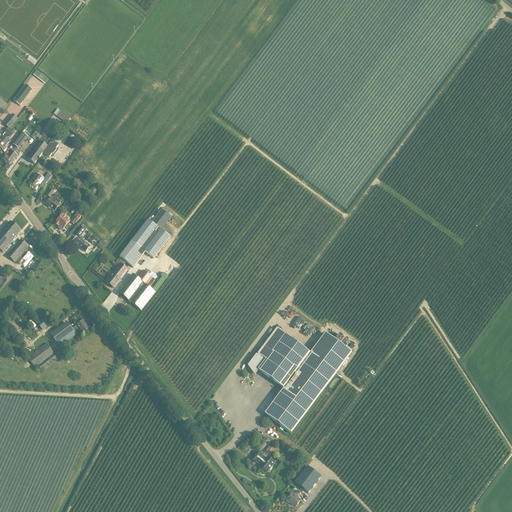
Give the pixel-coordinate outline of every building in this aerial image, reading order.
[(46,84),(49,79),(37,70),(33,75),(46,84)] [(20,106),(32,90),(25,85),(13,101),(20,106)] [(26,109),(32,114),(35,116),(37,114),(27,107),(26,109)] [(66,124),(70,119),(57,109),(54,114),(66,124)] [(13,115),(10,118),(5,125),(9,129),(17,119),(13,115)] [(2,136),(0,138),(0,150),(1,149),(3,151),(10,142),(7,140),(9,137),(10,137),(14,133),(9,128),(2,136)] [(58,146),(52,141),(53,139),(44,132),(38,141),(39,141),(26,158),(28,160),(34,165),(43,153),(49,158),(58,146)] [(18,149),(27,137),(21,133),(12,145),(18,149)] [(7,160),(12,164),(18,155),(12,150),(7,157),(5,155),(3,158),(7,161),(7,160)] [(7,161),(3,158),(1,161),(7,165),(3,170),(6,174),(11,167),(10,166),(12,164),(7,160),(7,161)] [(48,174),(46,177),(44,180),(37,175),(30,184),(36,189),(40,184),(40,185),(43,182),(45,184),(52,175),(49,173),(48,174)] [(55,199),(54,201),(51,199),(46,205),(51,209),(51,210),(53,211),(54,211),(54,212),(59,205),(58,205),(60,203),(59,202),(56,199),(55,199)] [(163,208),(151,223),(161,231),(171,218),(173,216),(163,208)] [(73,225),(81,216),(78,213),(74,217),(75,217),(71,222),(73,225)] [(63,230),(70,221),(62,215),(55,224),(58,227),(59,226),(63,230)] [(133,268),(136,265),(145,252),(154,259),(170,238),(148,221),(132,242),(128,247),(117,262),(114,265),(118,267),(106,283),(107,283),(107,284),(108,285),(109,285),(111,286),(111,287),(113,289),(114,288),(114,289),(128,271),(128,270),(120,265),(123,261),(128,264),(133,268)] [(0,250),(3,252),(20,231),(10,222),(0,233),(0,250)] [(79,239),(74,245),(79,249),(80,248),(85,253),(89,247),(82,242),(84,239),(81,236),(85,231),(87,228),(83,225),(81,228),(80,228),(75,234),(80,238),(79,239)] [(20,240),(7,256),(15,263),(28,247),(20,240)] [(102,251),(106,245),(101,242),(97,247),(102,251)] [(133,275),(119,294),(141,311),(155,293),(149,288),(155,280),(143,271),(139,276),(136,274),(134,276),(133,275)] [(52,323),(47,317),(38,324),(42,331),(52,323)] [(83,334),(88,330),(82,322),(77,326),(72,330),(68,324),(62,329),(61,327),(58,329),(51,335),(60,347),(76,335),(74,332),(80,329),(83,334)] [(258,354),(258,355),(257,356),(256,355),(247,366),(254,376),(258,371),(269,379),(283,390),(265,414),(291,434),(352,352),(326,333),(310,354),(276,329),(258,354)] [(41,371),(58,358),(54,354),(46,344),(28,358),(35,368),(38,366),(41,371)] [(272,467),(271,466),(274,463),(267,458),(265,461),(260,457),(261,456),(256,452),(251,459),(256,462),(257,462),(261,465),(260,466),(262,468),(263,470),(264,470),(265,471),(265,470),(267,471),(269,469),(269,470),(271,469),(271,468),(272,467)] [(308,494),(321,477),(307,467),(295,483),(308,494)] [(296,507),(301,501),(299,499),(298,500),(297,499),(299,497),(296,495),(295,496),(292,493),(291,494),(290,494),(289,494),(288,495),(288,497),(289,497),(286,501),(287,501),(286,502),(288,503),(290,503),(296,507)]
